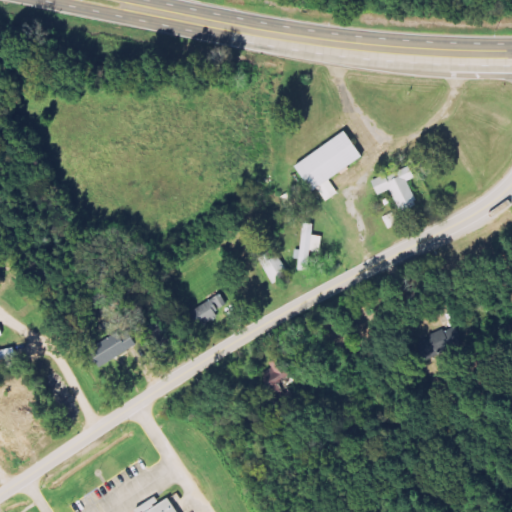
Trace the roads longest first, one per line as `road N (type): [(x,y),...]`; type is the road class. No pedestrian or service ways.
road 1 (tertiary): [(0,493),(227,346),(472,215),(511,184)]
road 2 (trunk): [(511,52),(367,47),(153,10)]
road 3 (residential): [(96,429),(55,352),(0,316)]
